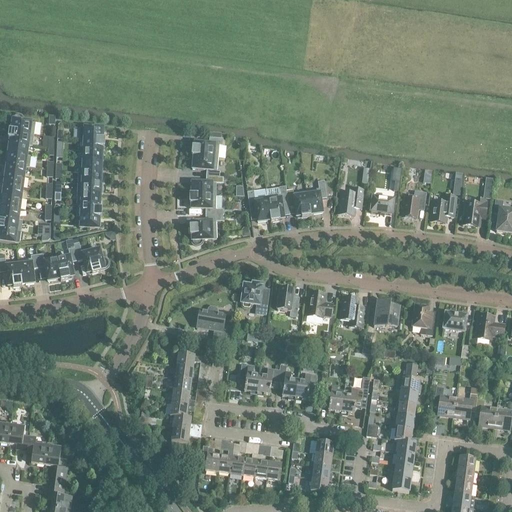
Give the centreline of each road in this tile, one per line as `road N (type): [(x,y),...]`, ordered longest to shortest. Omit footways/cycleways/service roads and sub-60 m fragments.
road 1 (residential): [(255,252),(291,240),(369,235),(511,258)]
road 2 (residential): [(511,303),(288,273),(264,261)]
road 3 (residential): [(355,497),(359,431),(318,420),(260,422),(223,410),(231,366)]
road 4 (residential): [(511,454),(443,445),(436,501),(427,508),(355,497)]
road 5 (residential): [(0,317),(75,310),(150,284)]
road 6 (residential): [(150,284),(152,135)]
road 7 (tertiary): [(175,511),(87,397)]
road 8 (residential): [(87,397),(131,346),(150,284)]
road 9 (residential): [(234,511),(302,502),(341,508),(355,497)]
